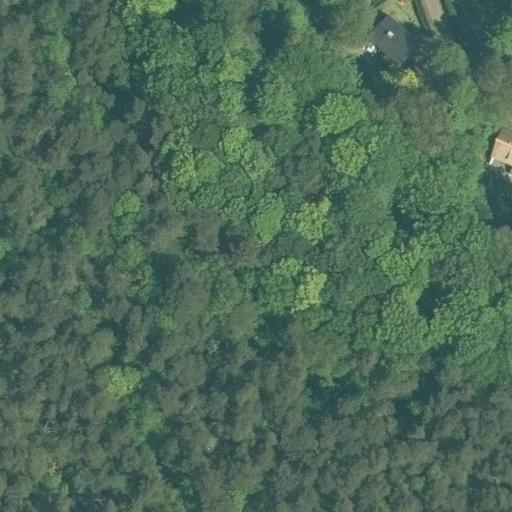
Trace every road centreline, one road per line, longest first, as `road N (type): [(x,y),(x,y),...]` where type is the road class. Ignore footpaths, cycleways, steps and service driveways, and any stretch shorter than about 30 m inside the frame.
road 1 (track): [(10,0),(23,33),(24,78),(78,200),(71,253),(105,285),(113,307),(108,368),(122,399),(153,412)]
road 2 (residential): [(429,0),(470,78),(511,103)]
